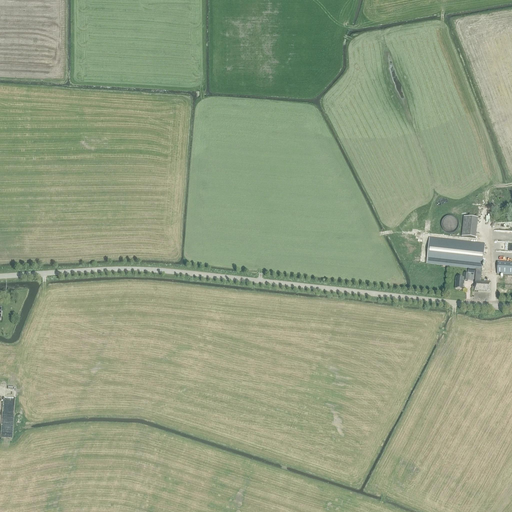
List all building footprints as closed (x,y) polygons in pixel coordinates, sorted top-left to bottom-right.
[(443,229),(457,231),(458,220),(455,220),(456,217),(444,216),(443,229)] [(477,218),(463,217),(461,237),(475,238),(477,218)] [(511,241),(511,231),(494,231),(494,241),(511,241)] [(429,238),(426,263),(426,264),(476,269),(474,292),(478,292),(490,293),(490,283),(480,282),(485,244),(429,238)] [(511,264),(498,263),(497,274),(511,275),(511,264)] [(455,289),(462,290),(463,281),(468,282),(468,274),(464,273),(463,278),(456,277),(456,278),(455,282),(456,282),(455,289)]
